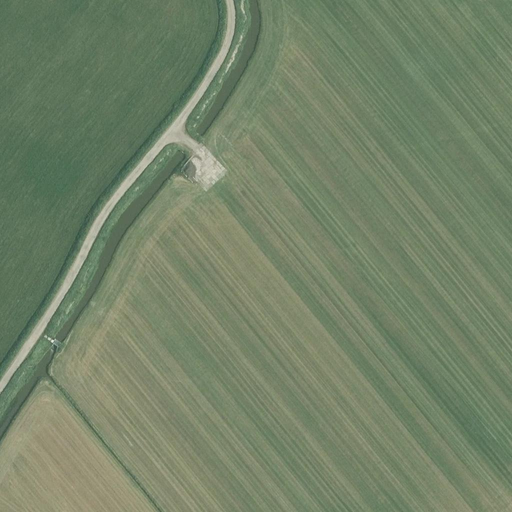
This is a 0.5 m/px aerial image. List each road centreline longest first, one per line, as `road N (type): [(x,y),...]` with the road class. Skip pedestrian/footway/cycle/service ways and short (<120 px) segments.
road 1 (track): [(173,130),(105,212),(0,385)]
road 2 (track): [(227,0),(222,56),(173,130),(217,170)]
